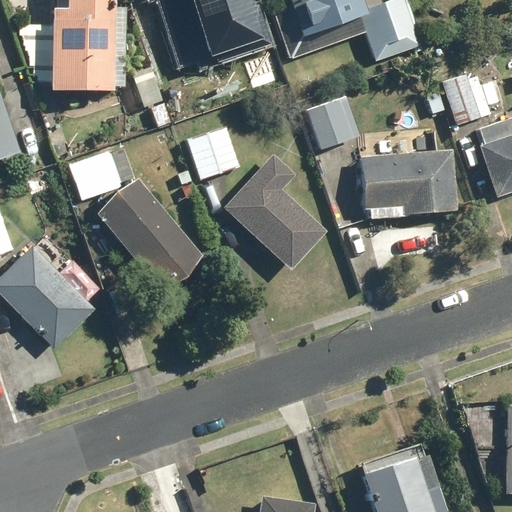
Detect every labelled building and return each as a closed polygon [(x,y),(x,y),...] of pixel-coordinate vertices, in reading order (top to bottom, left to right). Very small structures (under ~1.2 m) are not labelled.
[(110,93),(111,0),(63,0),(64,11),(49,11),(47,92),(110,93)] [(267,43),(253,0),(162,0),(184,69),(267,43)] [(363,14),(357,0),(285,0),(298,37),(363,14)] [(375,62),(418,47),(402,2),(360,17),(375,62)] [(147,68),(128,76),(142,109),(148,107),(157,129),(170,123),(147,68)] [(474,73),(442,84),(456,126),(488,116),(474,73)] [(357,137),(344,98),(305,111),(318,150),(357,137)] [(0,159),(18,153),(0,101),(0,159)] [(476,148),(494,199),(511,192),(511,119),(477,132),(482,146),(476,148)] [(224,128),(185,141),(198,182),(238,169),(224,128)] [(67,166),(80,201),(119,187),(118,184),(133,179),(121,146),(67,166)] [(450,151),(358,159),(363,211),(400,208),(401,217),(455,212),(450,151)] [(271,156),(220,209),(287,272),(324,233),(279,191),(293,177),(271,156)] [(200,257),(136,181),(94,215),(158,292),(200,257)] [(0,222),(0,254),(10,251),(0,222)] [(92,311),(30,248),(0,277),(0,298),(52,351),(92,311)] [(511,405),(504,405),(503,493),(511,493),(511,405)] [(357,473),(369,511),(434,511),(440,510),(422,452),(357,473)] [(310,511),(311,503),(257,496),(254,511),(310,511)]
